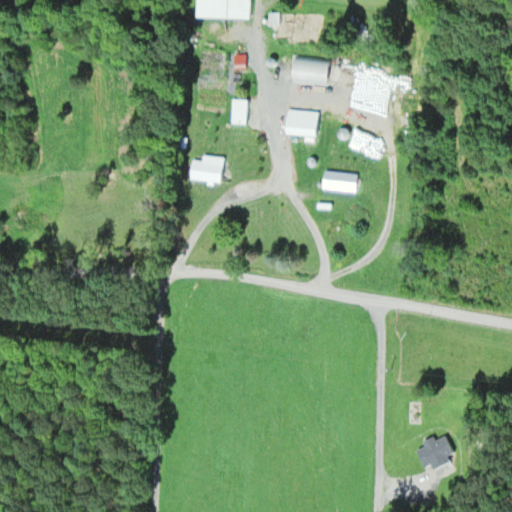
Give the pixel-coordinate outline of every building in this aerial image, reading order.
[(253,17),(253,0),(201,0),(201,17),(253,17)] [(232,123),(250,123),(250,98),(232,98),(232,123)] [(322,109),(290,108),(290,134),(306,134),(306,141),(321,141),(322,109)] [(193,155),(193,181),(227,181),(227,155),(193,155)] [(361,190),(361,171),(327,171),(327,190),(361,190)]
